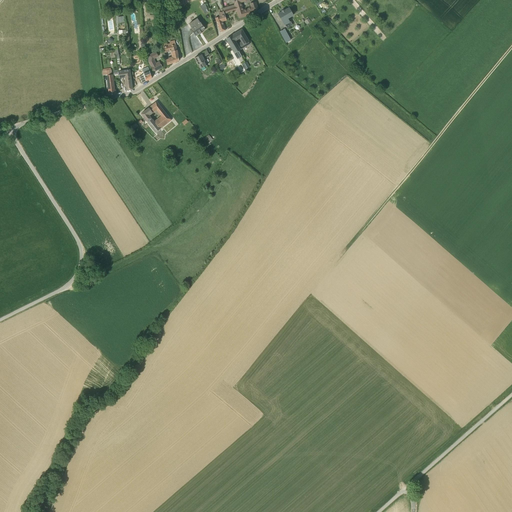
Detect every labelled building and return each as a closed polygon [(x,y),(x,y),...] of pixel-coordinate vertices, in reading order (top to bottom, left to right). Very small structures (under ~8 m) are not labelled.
[(243,10),(241,2),(245,1),(244,0),(233,0),(235,7),(232,8),(232,7),(224,9),(226,13),(236,10),(239,18),(249,15),(258,9),(256,2),(250,4),(251,7),(246,10),(243,10)] [(278,14),(282,21),(286,28),(293,25),(289,18),(293,15),(289,8),(284,10),(282,11),(282,12),(278,14)] [(221,21),(226,20),(225,15),(219,17),(215,18),(220,32),(225,30),(221,21)] [(191,29),(191,30),(189,27),(184,30),(190,37),(194,35),(193,33),(194,33),(196,36),(199,34),(198,33),(204,29),(203,27),(203,26),(202,25),(202,26),(200,22),(191,29)] [(291,40),(285,29),(280,31),(286,43),(291,40)] [(236,44),(240,50),(250,44),(241,30),(231,36),(235,42),(239,39),(241,41),(236,44)] [(236,44),(235,42),(231,36),(227,39),(238,59),(242,57),(240,53),(238,51),(240,50),(236,44)] [(179,60),(175,44),(167,46),(167,44),(166,42),(162,43),(164,53),(171,51),(173,56),(168,58),(168,59),(166,60),(167,65),(179,60)] [(148,62),(153,71),(154,70),(155,71),(162,67),(159,62),(156,64),(154,60),(154,59),(158,56),(156,51),(149,55),(148,62)] [(207,51),(195,58),(201,68),(207,65),(204,59),(210,56),(207,51)] [(148,67),(142,70),(143,73),(141,76),(139,77),(142,84),(152,78),(149,71),(148,67)] [(125,77),(127,91),(132,89),(130,70),(121,71),(121,69),(118,69),(119,78),(125,77)] [(107,76),(109,95),(116,94),(116,90),(114,90),(112,75),(107,76)] [(147,121),(154,130),(158,127),(159,129),(171,120),(159,105),(156,102),(141,114),(147,121)] [(209,134),(205,138),(209,142),(213,139),(209,134)]
